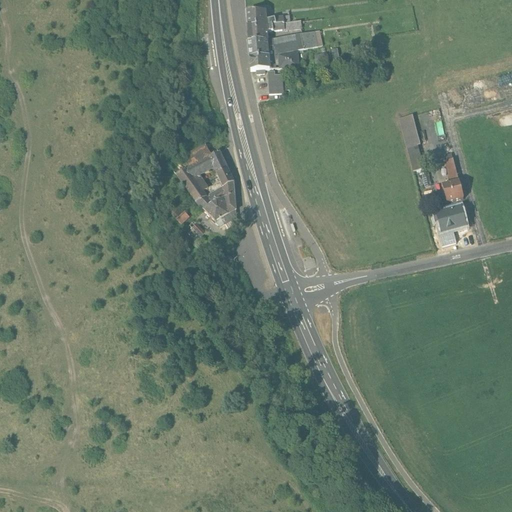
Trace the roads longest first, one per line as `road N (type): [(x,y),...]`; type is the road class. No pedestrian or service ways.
road 1 (secondary): [(218,0),(239,122),(290,294)]
road 2 (secondary): [(290,294),(340,407),(411,511)]
road 3 (residential): [(511,244),(290,294)]
